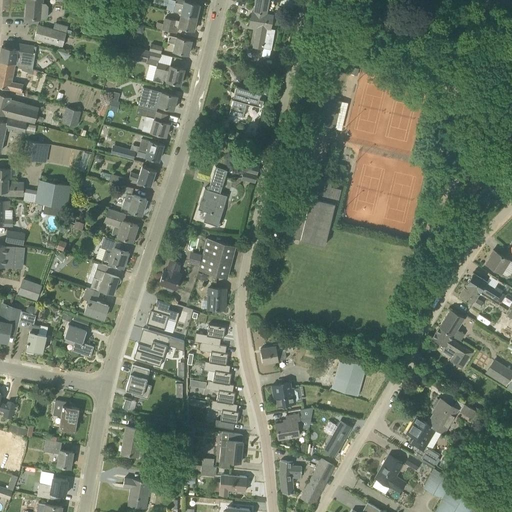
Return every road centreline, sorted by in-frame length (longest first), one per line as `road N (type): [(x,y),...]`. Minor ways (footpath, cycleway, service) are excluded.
road 1 (residential): [(272,511),(243,331),(244,288),(310,0)]
road 2 (residential): [(104,388),(193,118),(219,0)]
road 3 (residential): [(318,511),(480,238),(511,207)]
road 4 (residential): [(511,143),(358,0)]
road 5 (residential): [(83,511),(104,388)]
